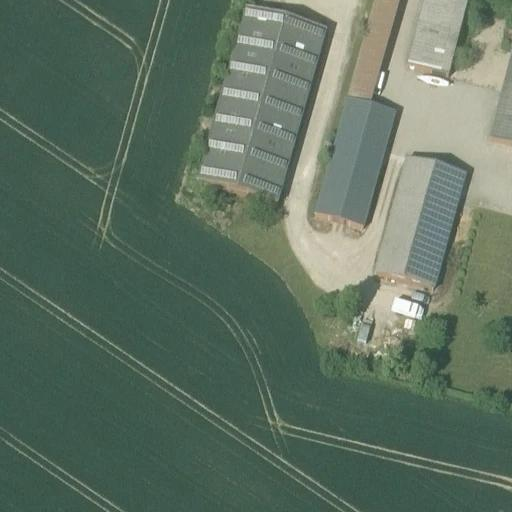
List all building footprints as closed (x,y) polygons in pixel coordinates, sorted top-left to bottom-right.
[(374,0),(346,102),(370,109),(400,0),(374,0)] [(424,0),(406,69),(448,80),(468,0),(424,0)] [(197,186),(276,208),(325,35),(245,12),(197,186)] [(502,92),(489,142),(511,147),(511,58),(503,92),(502,92)] [(314,218),(362,231),(394,116),(370,109),(346,102),(314,218)] [(421,156),(441,162),(450,132),(430,126),(421,156)] [(441,162),(466,169),(474,139),(450,132),(441,162)] [(374,277),(432,293),(463,177),(406,161),(374,277)]
